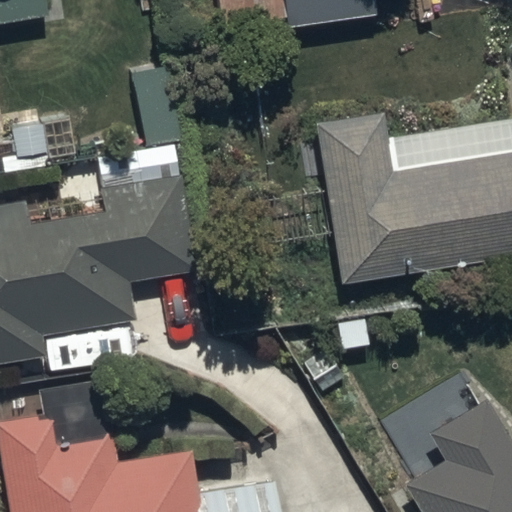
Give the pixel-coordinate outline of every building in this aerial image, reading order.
[(177,123),(164,50),(129,56),(142,129),(177,123)] [(313,101),(337,263),(511,235),(511,97),(381,117),(377,91),(313,101)] [(193,253),(177,159),(95,173),(98,189),(23,197),(22,186),(0,189),(0,347),(42,341),(39,322),(134,306),(127,264),(193,253)] [(511,511),(511,431),(481,380),(427,413),(443,439),(397,467),(423,511),(511,511)] [(210,452),(213,469),(190,473),(184,434),(111,447),(107,423),(97,425),(96,419),(52,426),(46,395),(0,402),(0,469),(7,511),(274,511),(266,460),(261,461),(258,444),(210,452)]
